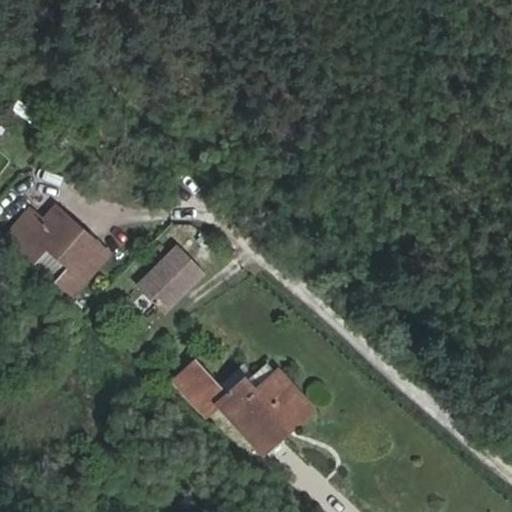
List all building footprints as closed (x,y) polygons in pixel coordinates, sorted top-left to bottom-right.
[(20,99),(7,119),(26,131),(38,111),(20,99)] [(0,174),(12,161),(0,149),(0,174)] [(110,253),(56,205),(43,220),(19,247),(35,261),(47,247),(71,267),(58,281),(74,295),(110,253)] [(19,247),(43,220),(30,208),(6,235),(19,247)] [(71,267),(47,247),(35,261),(58,281),(71,267)] [(133,297),(161,322),(175,306),(174,301),(178,297),(181,299),(199,278),(171,254),(133,297)] [(280,427),(307,403),(279,371),(278,372),(257,391),(247,380),(254,374),(250,370),(225,393),(219,386),(196,360),(175,379),(207,415),(221,403),(265,451),(285,433),(280,427)] [(278,372),(268,361),(254,374),(247,380),(257,391),(278,372)] [(225,393),(250,370),(244,363),(219,386),(225,393)] [(285,433),(313,409),(307,403),(280,427),(285,433)]
